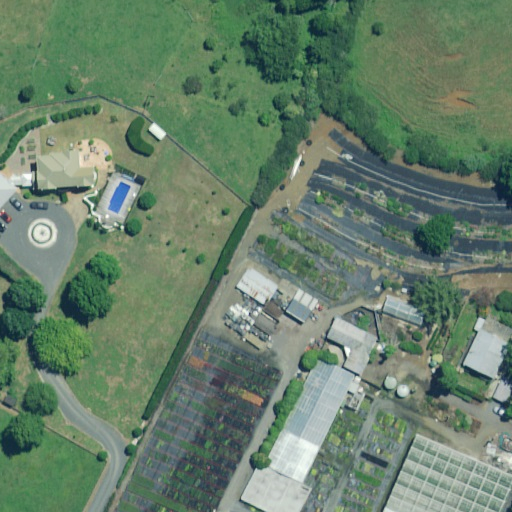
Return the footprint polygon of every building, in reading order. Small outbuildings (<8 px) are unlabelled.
[(79,165),(78,152),(38,155),(40,189),(95,185),(93,163),(79,165)] [(32,186),(33,174),(17,173),(16,185),(32,186)] [(0,206),(16,189),(0,175),(0,206)] [(282,279),(277,286),(248,267),(236,286),(262,304),(260,306),(280,319),(285,311),(305,324),(319,303),(282,279)] [(426,310),(386,295),(381,311),(420,325),(426,310)] [(274,326),(259,315),(253,324),(267,335),(274,326)] [(376,336),(335,318),(327,338),(352,349),(344,367),(360,374),(376,336)] [(510,344),(479,330),(463,364),(493,379),(510,344)] [(371,386),(333,367),(278,477),(316,496),(371,386)] [(511,393),(511,381),(503,377),(492,397),(506,405),(511,393)] [(511,511),(511,477),(438,444),(407,511),(511,511)]
